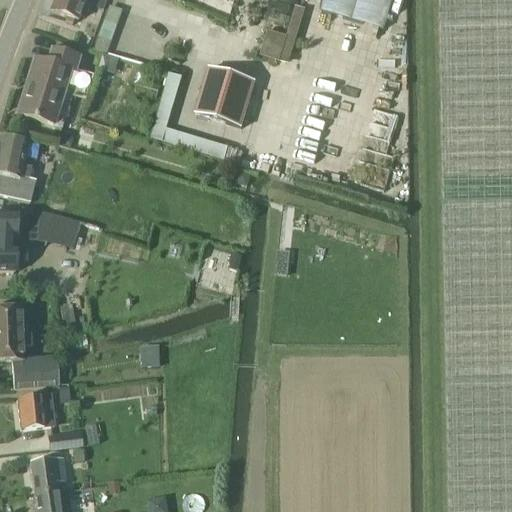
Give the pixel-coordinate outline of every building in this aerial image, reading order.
[(76,24),(84,0),(53,0),(49,14),(65,20),(63,24),(71,27),(73,23),(76,24)] [(100,11),(104,2),(98,0),(93,0),(91,8),(100,11)] [(232,0),(227,21),(242,26),(246,14),(264,20),(269,0),(232,0)] [(511,511),(511,0),(436,0),(447,511),(511,511)] [(111,42),(122,12),(108,7),(97,38),(111,42)] [(51,127),(68,73),(72,75),(77,60),(51,52),(48,64),(35,60),(17,116),(51,127)] [(116,62),(100,57),(96,72),(112,77),(116,62)] [(242,130),(256,83),(210,70),(196,116),(242,130)] [(60,133),(56,145),(67,148),(69,143),(67,135),(60,133)] [(0,138),(0,199),(28,206),(33,183),(28,181),(30,170),(21,168),(26,145),(0,138)] [(0,275),(12,277),(14,241),(36,243),(72,252),(79,226),(38,215),(16,213),(16,218),(0,216),(0,275)] [(233,257),(229,272),(237,274),(241,259),(233,257)] [(0,338),(20,338),(18,312),(0,313),(0,338)] [(0,365),(11,366),(13,392),(56,389),(55,369),(54,359),(21,361),(20,350),(29,350),(29,338),(20,338),(0,338),(0,365)] [(68,406),(67,390),(57,391),(59,407),(68,406)] [(53,429),(49,399),(16,403),(20,433),(53,429)] [(81,449),(79,436),(48,439),(49,453),(81,449)] [(82,450),(71,451),(72,464),(83,464),(82,450)] [(64,485),(61,462),(29,466),(33,498),(55,495),(54,486),(64,485)] [(117,483),(106,484),(107,494),(118,493),(117,483)] [(67,511),(65,494),(55,495),(33,498),(34,511),(67,511)]
